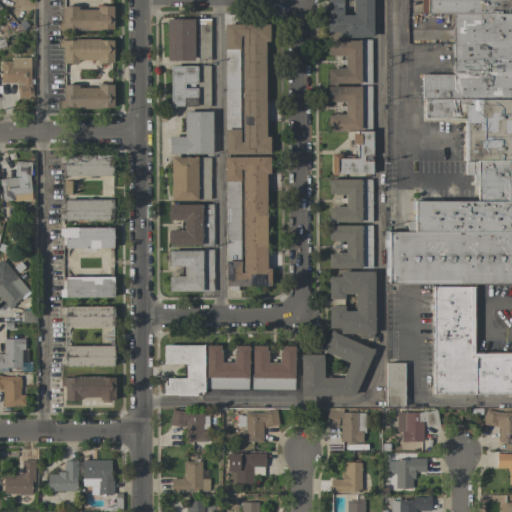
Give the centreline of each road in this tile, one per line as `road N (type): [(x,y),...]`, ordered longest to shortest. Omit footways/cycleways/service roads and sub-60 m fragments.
road 1 (residential): [(139,0),(140,511)]
road 2 (residential): [(298,0),(302,315)]
road 3 (residential): [(302,315),(140,317)]
road 4 (residential): [(141,431),(0,430)]
road 5 (residential): [(140,131),(0,134)]
